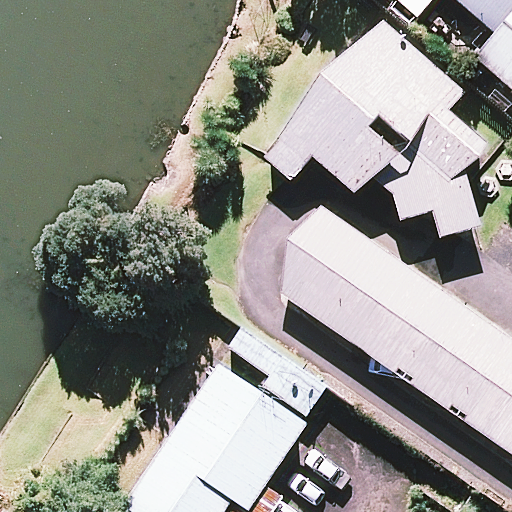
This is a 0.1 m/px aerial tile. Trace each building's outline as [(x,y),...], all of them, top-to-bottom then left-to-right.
[(511,0),(452,0),(493,36),(473,58),(511,92),(511,0)] [(460,96),(380,21),(289,119),(293,124),(262,157),(288,181),(310,157),(353,197),(370,180),(410,218),(430,212),(439,240),(473,229),(458,177),(483,150),(444,113),(460,96)] [(511,435),(511,309),(331,183),(272,267),(511,435)] [(325,389),(241,333),(230,350),(272,378),(264,390),(306,418),(325,389)] [(217,361),(118,511),(228,511),(295,411),(217,361)]
